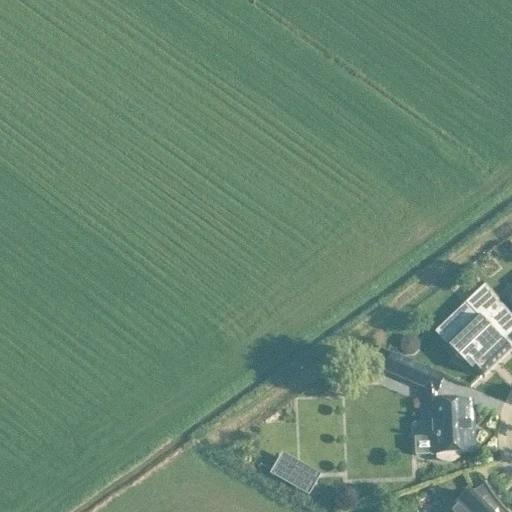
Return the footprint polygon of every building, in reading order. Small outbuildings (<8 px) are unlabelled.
[(511,351),(504,344),(511,336),(511,318),(485,287),(466,305),(483,324),(469,337),(463,331),(447,347),(457,357),(455,361),(467,367),(473,373),(476,370),(485,379),(486,378),(484,376),(492,368),(491,367),(497,362),(498,363),(510,352),(511,353),(511,351)] [(437,395),(445,378),(393,356),(386,373),(437,395)] [(472,404),(430,406),(432,441),(416,441),(417,457),(438,456),(438,461),(442,462),(446,463),(454,461),(458,459),(458,455),(472,454),(471,424),(473,424),(472,404)] [(284,459),(275,476),(309,495),(319,478),(284,459)] [(485,486),(453,505),(455,508),(451,511),(506,511),(501,507),(503,505),(502,504),(497,509),(492,503),(497,498),(496,497),(495,498),(490,492),(486,484),(485,485),(485,486)]
